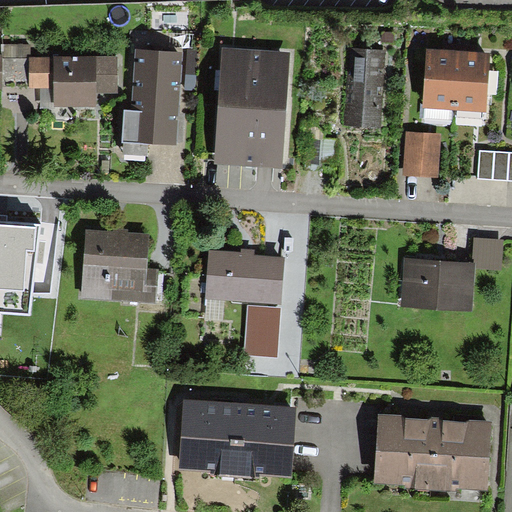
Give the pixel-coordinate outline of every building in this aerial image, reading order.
[(0,88),(51,89),(51,59),(26,59),(26,46),(0,46),(0,88)] [(289,53),(222,49),(215,165),(282,169),(289,53)] [(174,144),(176,52),(135,51),(133,111),(123,111),(122,142),(174,144)] [(384,52),(346,51),(343,127),(381,128),(384,52)] [(455,109),(459,53),(429,52),(426,108),(455,109)] [(485,111),(488,55),(459,53),(455,109),(485,111)] [(114,58),(51,59),(51,89),(51,106),(93,106),(93,92),(114,92),(114,58)] [(439,134),(406,133),(405,175),(438,176),(439,134)] [(335,167),(336,138),(306,137),(305,166),(335,167)] [(511,152),(480,151),(479,178),(511,179),(511,152)] [(37,229),(0,226),(0,311),(29,312),(37,229)] [(147,235),(82,231),(78,295),(155,300),(156,270),(145,269),(147,235)] [(503,241),(476,239),(474,263),(474,268),(501,270),(503,241)] [(285,256),(209,250),(205,298),(281,304),(285,256)] [(474,263),(406,259),(403,307),(471,311),(474,268),(474,263)] [(281,309),(248,306),(244,355),(277,358),(281,309)] [(296,411),(185,403),(180,468),(291,476),(296,411)] [(379,416),(374,480),(482,487),(487,424),(379,416)]
